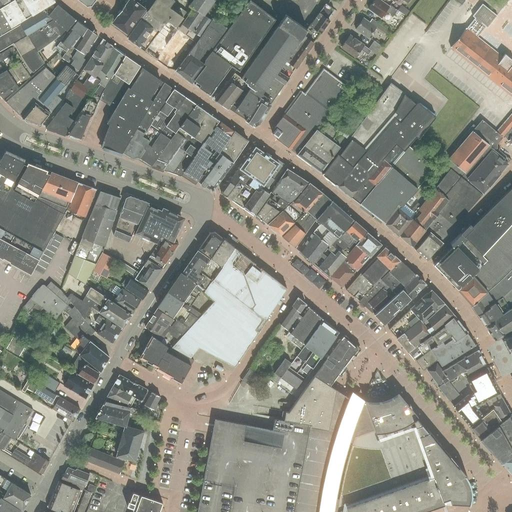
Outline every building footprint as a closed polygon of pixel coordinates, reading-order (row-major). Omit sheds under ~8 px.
[(34,15),(55,3),(53,0),(16,0),(15,1),(0,9),(0,10),(12,30),(35,17),(34,15)] [(126,5),(112,23),(127,35),(146,9),(147,8),(144,6),(138,2),(139,0),(127,0),(125,3),(126,5)] [(141,20),(127,38),(139,47),(140,47),(141,46),(146,50),(145,51),(146,52),(154,58),(156,60),(177,31),(180,28),(177,26),(182,20),(187,13),(179,7),(176,10),(171,6),(174,2),(171,0),(156,0),(149,10),(141,20)] [(147,0),(144,6),(147,8),(149,10),(156,0),(147,0)] [(199,38),(225,0),(192,0),(189,6),(193,9),(181,25),(199,38)] [(386,12),(393,16),(395,14),(397,11),(390,6),(389,7),(378,0),(374,0),(368,9),(382,18),(386,12)] [(31,73),(43,62),(28,36),(47,25),(60,36),(65,30),(67,32),(76,21),(57,5),(55,3),(34,15),(35,17),(12,30),(0,36),(0,51),(14,44),(31,73)] [(274,22),(248,3),(228,29),(204,60),(206,62),(209,64),(194,85),(210,95),(231,66),(237,70),(239,72),(260,42),(274,22)] [(327,19),(334,10),(325,4),(312,24),(309,26),(313,29),(320,34),(329,21),(327,19)] [(511,65),(480,41),(482,38),(481,34),(480,33),(485,27),(487,28),(497,16),(482,5),(472,16),(475,18),(451,47),(511,95),(511,65)] [(401,6),(398,10),(406,15),(409,11),(401,6)] [(0,10),(0,36),(12,30),(0,10)] [(299,40),(307,30),(307,29),(286,14),(278,25),(274,22),(260,42),(239,72),(237,74),(241,78),(248,84),(251,86),(238,106),(237,105),(231,113),(234,115),(233,116),(242,122),(242,120),(245,122),(245,121),(248,116),(260,98),(265,90),(265,89),(270,82),(278,71),(281,67),(294,49),(299,40)] [(222,37),(228,29),(213,18),(209,25),(199,38),(195,44),(186,55),(187,56),(176,72),(192,83),(205,65),(204,64),(206,62),(204,60),(222,37)] [(384,35),(387,31),(371,20),(369,23),(363,18),(355,30),(368,39),(376,29),(384,35)] [(82,36),(87,29),(77,21),(61,42),(57,46),(66,52),(72,45),(73,46),(81,35),(82,36)] [(311,32),(313,29),(309,26),(307,29),(307,30),(299,40),(294,49),(305,56),(314,43),(308,39),(310,38),(311,39),(315,34),(311,32)] [(66,52),(62,59),(78,70),(85,60),(83,59),(98,36),(87,29),(82,36),(81,35),(73,46),(72,45),(66,52)] [(379,52),(371,46),(368,49),(363,46),(364,46),(349,36),(341,47),(355,57),(361,50),(368,55),(371,52),(377,56),(379,52)] [(108,60),(115,48),(103,40),(89,61),(84,70),(90,74),(83,85),(77,81),(71,90),(72,90),(87,101),(92,94),(101,79),(97,76),(108,60)] [(371,46),(379,52),(383,47),(374,41),(371,46)] [(114,76),(127,57),(115,48),(108,60),(97,76),(101,79),(92,94),(99,99),(103,93),(114,76)] [(0,55),(0,70),(3,69),(0,63),(0,62),(15,54),(12,49),(0,55)] [(296,69),(305,56),(294,49),(281,67),(278,71),(279,72),(283,68),(285,69),(287,66),(287,65),(288,63),(296,69)] [(131,85),(142,69),(141,68),(142,67),(127,57),(114,76),(103,93),(99,99),(99,101),(99,100),(112,108),(128,84),(129,85),(130,86),(131,85)] [(4,98),(18,87),(17,85),(31,77),(20,63),(0,74),(0,94),(1,94),(4,98)] [(76,73),(67,65),(56,78),(44,67),(5,101),(23,119),(38,125),(41,125),(61,100),(57,96),(76,73)] [(149,99),(161,82),(142,69),(130,86),(129,85),(114,109),(107,122),(109,123),(101,147),(121,155),(134,134),(136,129),(144,115),(152,101),(149,99)] [(320,128),(350,88),(324,69),(305,95),(301,92),(275,128),(276,129),(272,134),(277,137),(276,139),(291,150),(297,155),(316,129),(319,126),(320,128)] [(237,70),(235,73),(230,80),(214,100),(229,110),(231,105),(248,84),(241,78),(237,74),(239,72),(237,70)] [(279,72),(278,71),(270,82),(265,89),(265,90),(260,98),(248,116),(245,121),(254,127),(260,124),(277,96),(284,85),(289,78),(279,72)] [(147,131),(174,90),(164,83),(152,101),(144,115),(145,116),(138,126),(137,129),(143,133),(145,130),(147,131)] [(419,139),(436,117),(391,83),(364,117),(321,173),(337,187),(360,205),(392,166),(416,137),(419,139)] [(75,119),(87,101),(72,90),(68,95),(70,96),(46,128),(65,136),(75,119)] [(151,166),(170,140),(196,105),(174,90),(147,131),(145,130),(143,133),(137,129),(136,129),(134,134),(130,140),(121,155),(122,155),(123,153),(133,158),(138,157),(142,161),(151,166)] [(83,139),(99,101),(99,99),(92,94),(87,101),(75,119),(65,136),(82,142),(83,139)] [(203,121),(208,113),(196,105),(170,140),(181,148),(186,151),(196,138),(194,137),(205,122),(203,121)] [(348,136),(364,116),(358,112),(334,143),(332,141),(338,130),(329,124),(322,134),(316,129),(297,155),(320,172),(348,136)] [(181,176),(184,172),(219,121),(208,113),(203,121),(205,122),(194,137),(196,138),(186,151),(181,148),(169,166),(166,171),(181,176)] [(450,161),(446,166),(451,170),(461,177),(461,178),(466,182),(467,180),(492,151),(492,152),(503,138),(482,120),(476,127),(473,125),(456,145),(459,147),(448,159),(450,161)] [(219,121),(184,172),(198,181),(211,164),(216,156),(220,151),(234,132),(219,121)] [(234,162),(247,142),(234,132),(220,151),(234,162)] [(166,171),(169,166),(181,148),(170,140),(151,166),(152,166),(166,171)] [(435,168),(411,148),(409,146),(392,167),(392,166),(360,205),(384,223),(398,205),(401,207),(404,204),(435,168)] [(240,168),(231,180),(241,188),(232,201),(234,203),(235,201),(255,215),(270,193),(266,190),(282,166),(255,147),(240,168)] [(0,160),(0,161),(0,195),(5,198),(8,192),(25,162),(26,161),(10,153),(6,151),(2,158),(0,160)] [(233,162),(234,162),(220,151),(216,156),(211,164),(198,181),(211,189),(214,188),(224,175),(233,162)] [(492,151),(467,180),(483,194),(507,165),(496,155),(492,152),(492,151)] [(0,256),(31,274),(66,209),(68,210),(78,183),(79,183),(51,172),(25,162),(8,192),(5,198),(0,195),(0,256)] [(287,169),(272,193),(279,198),(276,203),(283,207),(288,204),(297,198),(310,184),(287,169)] [(411,219),(398,236),(412,247),(426,230),(425,229),(444,205),(448,200),(445,197),(444,196),(461,177),(451,170),(435,189),(421,206),(418,210),(421,213),(414,221),(411,219)] [(426,230),(412,247),(427,260),(437,249),(438,250),(443,244),(442,243),(468,210),(469,211),(482,195),(466,182),(461,178),(461,177),(444,196),(445,197),(448,200),(444,205),(425,229),(426,230)] [(231,180),(221,194),(232,201),(241,188),(231,180)] [(85,218),(96,189),(78,183),(68,210),(85,218)] [(301,215),(322,193),(311,185),(295,202),(294,202),(293,202),(290,206),(301,215)] [(511,186),(472,226),(469,223),(460,232),(461,233),(450,244),(452,246),(433,265),(458,290),(473,276),(487,260),(482,255),(505,230),(509,226),(511,223),(511,186)] [(116,210),(120,198),(100,191),(81,239),(104,248),(117,210),(116,210)] [(322,193),(301,215),(281,237),(295,248),(316,219),(331,201),(322,193)] [(119,219),(114,236),(129,242),(134,233),(149,203),(128,195),(119,219)] [(342,235),(353,221),(331,201),(316,219),(320,223),(315,228),(299,251),(314,264),(321,256),(333,241),(337,236),(338,236),(340,233),(342,235)] [(266,203),(256,216),(264,222),(266,224),(273,217),(282,209),(283,207),(276,203),(274,202),(272,203),(268,205),(266,203)] [(149,203),(134,233),(156,243),(159,235),(162,236),(160,241),(162,241),(161,240),(163,237),(173,241),(183,222),(181,216),(177,215),(170,212),(164,209),(163,209),(149,203)] [(417,203),(411,210),(414,213),(415,213),(416,211),(418,210),(421,206),(417,203)] [(401,207),(401,208),(411,217),(414,213),(411,210),(404,204),(401,207)] [(290,206),(289,205),(267,225),(281,237),(301,215),(290,206)] [(398,208),(385,224),(398,236),(411,219),(398,208)] [(367,233),(364,231),(353,221),(342,235),(340,233),(338,236),(337,236),(333,241),(348,253),(342,260),(342,261),(357,244),(367,233)] [(511,223),(509,226),(505,230),(482,255),(487,260),(473,276),(458,290),(468,301),(472,306),(501,280),(511,269),(511,223)] [(210,233),(199,249),(211,258),(224,239),(214,232),(210,233)] [(341,287),(380,245),(367,233),(357,244),(342,261),(342,260),(329,276),(341,287)] [(52,239),(61,244),(64,239),(54,234),(52,239)] [(179,244),(173,241),(163,237),(161,240),(162,241),(164,242),(158,253),(157,255),(160,256),(162,252),(170,256),(179,244)] [(58,249),(61,244),(52,239),(49,244),(58,249)] [(81,239),(67,273),(85,285),(92,270),(102,253),(104,248),(81,239)] [(221,266),(234,248),(224,239),(211,258),(201,272),(211,279),(221,266)] [(329,276),(342,260),(348,253),(333,241),(321,256),(326,260),(319,268),(329,276)] [(56,254),(58,249),(49,244),(46,249),(56,254)] [(212,302),(171,348),(178,352),(176,356),(191,365),(193,360),(191,359),(199,348),(201,349),(235,367),(260,330),(259,329),(287,289),(234,248),(221,266),(222,267),(202,294),(212,302)] [(385,274),(400,261),(385,248),(361,272),(346,290),(355,298),(354,297),(358,292),(363,297),(375,285),(380,279),(385,274)] [(53,259),(56,254),(46,249),(43,254),(53,259)] [(156,252),(154,251),(148,259),(138,273),(135,278),(134,279),(149,288),(170,256),(162,252),(160,256),(157,255),(158,253),(156,252)] [(209,259),(198,251),(193,258),(204,266),(209,259)] [(107,278),(117,260),(102,253),(92,270),(107,278)] [(50,265),(53,259),(43,254),(40,259),(50,265)] [(204,289),(210,281),(199,273),(204,266),(193,258),(183,273),(202,288),(204,289)] [(47,270),(50,265),(40,259),(37,264),(47,270)] [(119,260),(116,265),(135,278),(138,273),(119,260)] [(404,286),(415,275),(400,261),(385,274),(380,279),(375,285),(363,297),(359,302),(372,314),(375,311),(376,312),(374,315),(391,298),(395,294),(404,286)] [(44,275),(47,270),(37,264),(34,269),(44,275)] [(502,298),(511,288),(511,269),(501,280),(472,306),(478,316),(491,308),(490,306),(502,298)] [(190,307),(202,288),(183,273),(159,308),(177,320),(171,327),(182,334),(201,314),(190,307)] [(404,286),(413,296),(425,285),(415,274),(415,275),(404,286)] [(142,299),(148,290),(127,276),(121,286),(142,299)] [(50,282),(46,287),(59,297),(68,305),(71,302),(67,298),(61,291),(50,282)] [(24,307),(24,308),(26,310),(29,312),(36,304),(43,308),(55,319),(63,310),(68,305),(59,297),(46,287),(43,284),(39,289),(32,296),(30,299),(25,305),(24,306),(24,307)] [(389,319),(413,296),(404,286),(395,294),(391,298),(374,315),(383,325),(389,319)] [(111,300),(103,295),(91,287),(82,301),(71,294),(67,298),(71,302),(74,306),(85,319),(86,317),(90,309),(97,314),(100,312),(123,327),(132,314),(113,302),(111,300)] [(511,307),(511,288),(502,298),(490,306),(491,308),(478,316),(485,326),(509,309),(511,307)] [(113,302),(132,314),(141,301),(122,289),(113,302)] [(444,305),(443,303),(431,290),(411,310),(389,330),(395,337),(394,335),(399,331),(402,334),(397,339),(419,321),(421,323),(444,305)] [(103,295),(111,300),(113,297),(105,292),(103,295)] [(306,305),(298,298),(297,298),(279,324),(288,331),(306,305)] [(36,304),(29,312),(36,318),(37,317),(36,315),(43,308),(36,304)] [(85,319),(74,306),(72,309),(68,305),(63,310),(72,317),(64,326),(81,342),(75,351),(78,353),(80,354),(101,371),(109,357),(84,336),(91,327),(89,325),(84,321),(85,320),(85,319)] [(423,339),(454,316),(444,305),(421,323),(419,321),(397,339),(407,352),(423,339)] [(303,346),(322,319),(308,307),(289,332),(285,337),(292,342),(295,339),(301,344),(303,346)] [(504,334),(503,334),(511,328),(511,307),(509,309),(485,326),(493,338),(494,339),(495,339),(496,339),(497,339),(504,334)] [(161,341),(171,327),(176,321),(157,309),(145,328),(153,333),(152,335),(161,341)] [(363,327),(369,323),(361,313),(355,317),(363,327)] [(113,343),(122,330),(106,319),(106,320),(99,315),(95,321),(102,326),(97,333),(113,343)] [(454,341),(467,333),(454,316),(423,339),(407,352),(414,360),(422,355),(430,349),(450,336),(454,341)] [(301,350),(299,352),(300,352),(317,364),(339,333),(323,319),(322,319),(303,346),(301,350)] [(441,366),(475,345),(467,333),(454,341),(450,336),(430,349),(422,355),(423,355),(416,361),(423,371),(437,360),(441,366)] [(182,383),(191,365),(165,350),(167,347),(152,336),(147,344),(139,357),(156,367),(155,368),(182,383)] [(330,385),(333,382),(357,349),(344,337),(343,336),(314,375),(330,385)] [(8,347),(6,349),(14,354),(21,342),(13,338),(8,347)] [(469,377),(487,368),(478,351),(442,371),(436,364),(427,371),(439,386),(448,381),(460,375),(467,378),(469,377)] [(91,366),(79,356),(73,366),(80,370),(78,374),(94,384),(100,373),(90,368),(91,366)] [(274,373),(281,378),(286,371),(291,363),(285,359),(281,364),(274,373)] [(499,393),(500,393),(487,368),(469,377),(467,378),(460,375),(448,381),(439,386),(438,387),(468,425),(482,414),(483,416),(494,407),(492,403),(501,399),(502,398),(499,393)] [(73,371),(64,386),(86,398),(94,384),(78,374),(73,371)] [(298,389),(303,383),(286,371),(281,378),(276,384),(291,394),(295,389),(298,389)] [(40,379),(37,383),(39,384),(54,393),(60,383),(43,374),(43,373),(40,379)] [(140,399),(145,390),(120,376),(119,375),(114,386),(131,395),(140,399)] [(417,511),(443,503),(461,496),(462,496),(463,495),(465,494),(466,492),(467,490),(468,487),(468,486),(464,476),(465,476),(433,436),(432,437),(398,396),(397,396),(398,397),(393,399),(388,402),(384,403),(380,404),(374,405),(371,404),(365,404),(362,403),(362,402),(361,402),(361,404),(357,402),(350,399),(349,399),(330,386),(330,385),(314,375),(314,376),(293,406),(288,412),(285,411),(284,420),(274,418),(272,429),(217,419),(215,419),(214,422),(213,430),(197,511),(417,511)] [(32,380),(27,388),(34,393),(39,384),(37,383),(32,380)] [(39,384),(34,393),(35,393),(51,403),(56,395),(54,393),(39,384)] [(128,401),(131,395),(114,386),(105,401),(107,401),(134,407),(135,405),(128,401)] [(0,431),(14,440),(33,411),(0,390),(0,431)] [(160,397),(152,392),(142,409),(146,410),(148,406),(154,409),(155,410),(158,405),(157,404),(160,397)] [(56,395),(51,403),(55,405),(53,409),(73,421),(80,409),(56,395)] [(491,429),(511,414),(502,398),(501,399),(492,403),(494,407),(483,416),(481,418),(491,429)] [(151,412),(146,410),(142,409),(134,407),(107,401),(105,401),(96,418),(125,426),(125,425),(126,425),(129,414),(149,419),(151,412)] [(501,462),(511,454),(511,416),(511,414),(491,429),(481,418),(470,427),(479,438),(501,462)] [(144,430),(126,425),(125,425),(125,426),(116,456),(117,456),(116,459),(125,462),(127,463),(129,459),(135,461),(144,430)] [(0,448),(3,450),(11,439),(2,433),(0,435),(0,448)] [(125,462),(116,459),(89,448),(84,459),(120,474),(125,462)] [(43,474),(50,462),(35,453),(31,459),(15,449),(12,455),(43,474)] [(511,454),(501,462),(511,474),(511,454)] [(64,473),(61,480),(83,489),(89,475),(76,470),(76,471),(68,468),(65,473),(64,473)] [(60,511),(70,511),(80,490),(59,481),(48,507),(60,511)] [(8,491),(4,497),(23,509),(31,495),(12,483),(10,487),(8,491)] [(86,490),(77,511),(83,511),(92,493),(94,493),(96,487),(89,484),(86,490)] [(159,511),(163,503),(133,492),(130,502),(129,501),(127,506),(136,509),(135,511),(159,511)] [(0,497),(0,511),(20,511),(22,511),(0,497)]
